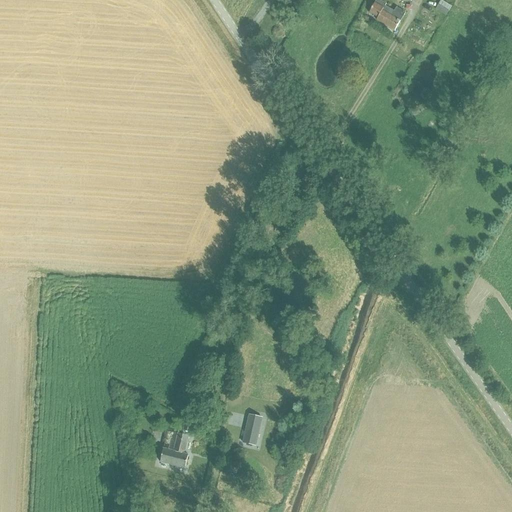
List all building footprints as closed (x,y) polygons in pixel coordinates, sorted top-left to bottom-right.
[(376,0),(369,12),(378,17),(377,20),(395,30),(403,17),(385,6),(386,4),(379,0),(376,0)] [(446,16),(451,6),(441,1),(436,10),(446,16)] [(243,443),(256,445),(262,418),(249,415),(243,443)] [(161,462),(186,468),(189,455),(184,454),(189,436),(179,433),(174,451),(164,449),(161,462)] [(226,469),(237,472),(239,466),(228,463),(226,469)]
